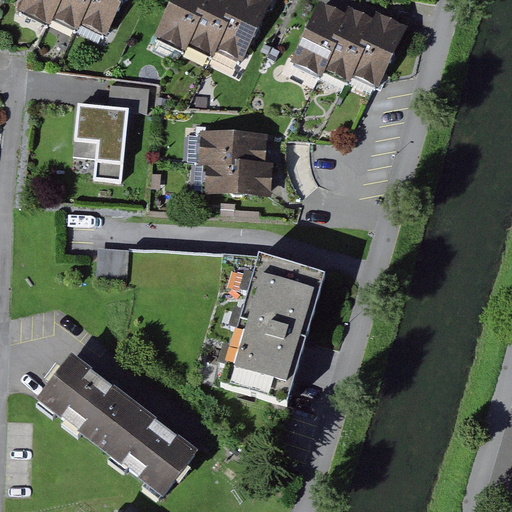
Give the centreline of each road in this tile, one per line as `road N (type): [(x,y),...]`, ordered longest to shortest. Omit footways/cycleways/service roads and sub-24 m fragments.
road 1 (residential): [(305,511),(449,0)]
road 2 (residential): [(0,281),(16,79)]
road 3 (residential): [(511,367),(471,511)]
